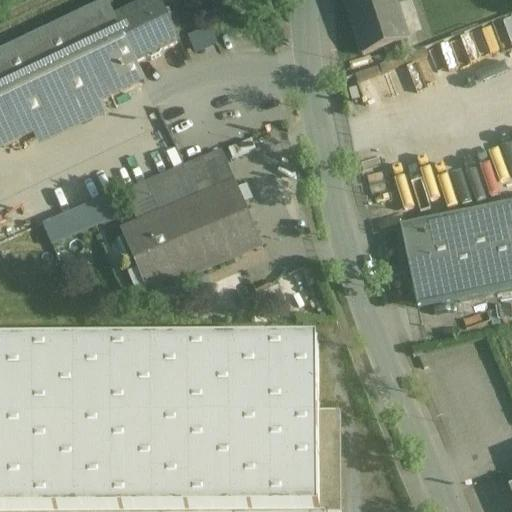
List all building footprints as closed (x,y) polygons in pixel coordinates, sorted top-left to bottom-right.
[(156,0),(154,0),(115,21),(137,67),(178,45),(156,0)] [(393,0),(343,0),(363,57),(408,43),(393,0)] [(108,7),(0,58),(0,150),(33,135),(40,149),(107,117),(100,102),(144,81),(137,67),(115,21),(108,7)] [(137,143),(145,158),(166,147),(158,132),(137,143)] [(235,191),(124,238),(149,295),(260,248),(235,191)] [(41,224),(50,247),(114,222),(105,199),(41,224)] [(511,204),(400,228),(418,310),(511,289),(511,204)] [(317,340),(0,344),(0,511),(337,511),(336,415),(317,414),(317,340)]
